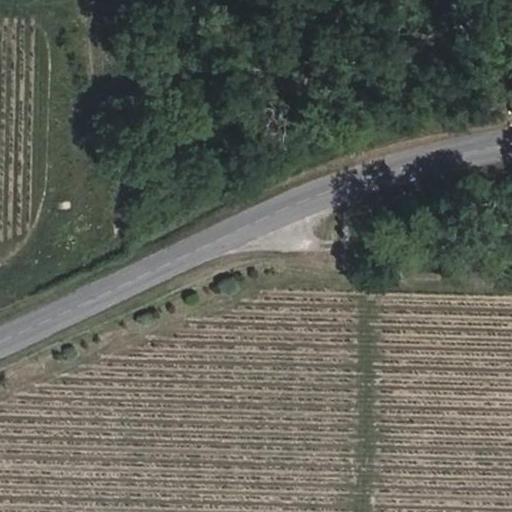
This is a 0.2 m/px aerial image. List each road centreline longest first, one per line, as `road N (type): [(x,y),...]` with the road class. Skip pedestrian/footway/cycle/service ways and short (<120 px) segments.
road 1 (tertiary): [(0,339),(376,173),(511,142)]
road 2 (track): [(0,5),(31,6),(41,240),(0,257)]
